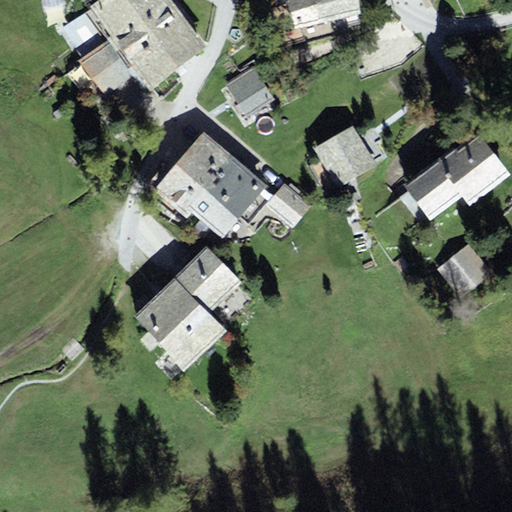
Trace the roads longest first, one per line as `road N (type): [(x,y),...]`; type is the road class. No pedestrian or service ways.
road 1 (residential): [(229,0),(211,57),(132,198),(123,266)]
road 2 (track): [(18,385),(80,366),(122,293),(123,266)]
road 3 (residential): [(511,17),(450,27),(394,0)]
